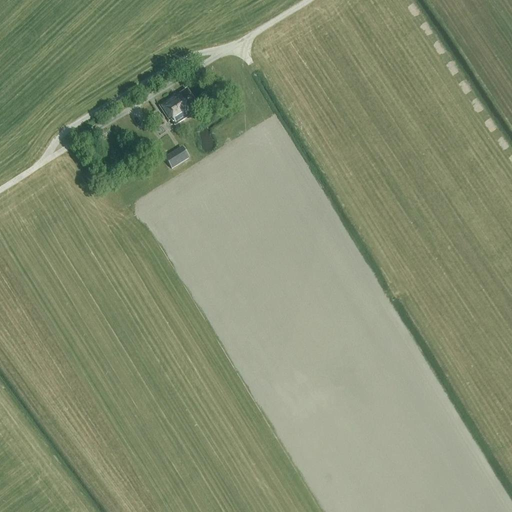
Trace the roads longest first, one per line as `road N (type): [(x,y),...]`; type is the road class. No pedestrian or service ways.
road 1 (track): [(42,164),(65,130),(186,59),(223,52)]
road 2 (track): [(0,191),(133,108)]
